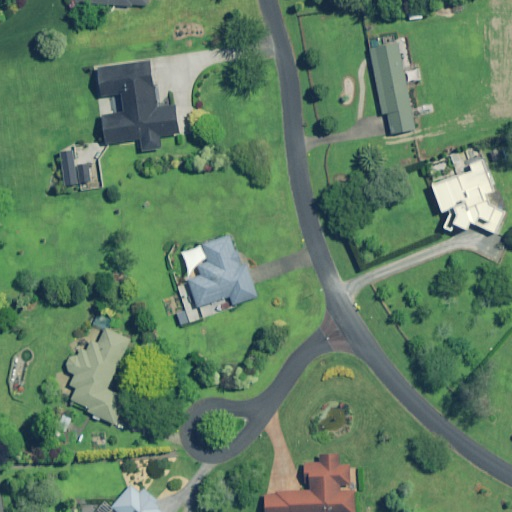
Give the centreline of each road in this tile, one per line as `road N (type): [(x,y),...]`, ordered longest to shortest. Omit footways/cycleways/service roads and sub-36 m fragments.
road 1 (residential): [(348,321),(303,205),(282,42),(268,0)]
road 2 (residential): [(511,478),(450,435),(348,321)]
road 3 (residential): [(348,321),(309,347),(253,411)]
